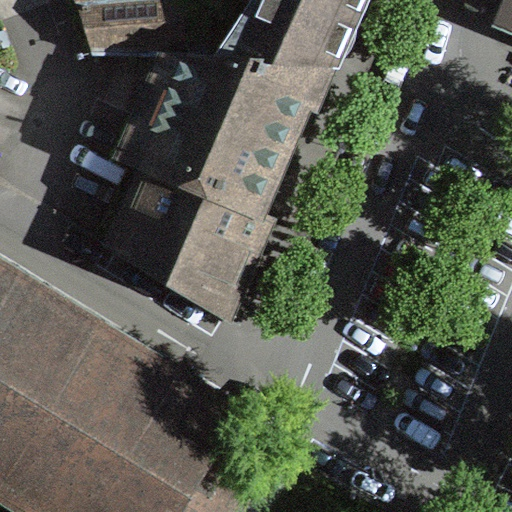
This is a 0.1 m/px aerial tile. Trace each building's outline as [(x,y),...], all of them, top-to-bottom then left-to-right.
[(73,0),(93,50),(175,54),(186,54),(178,0),(73,0)] [(178,0),(186,54),(334,64),(336,60),(362,0),(178,0)] [(511,0),(505,0),(496,22),(511,28),(511,0)] [(142,167),(109,245),(217,311),(246,242),(255,246),(268,215),(259,211),(266,197),(305,106),(314,110),(334,64),(186,54),(175,54),(129,161),(142,167)] [(0,485),(5,489),(6,487),(37,506),(36,508),(43,511),(44,510),(46,511),(234,511),(236,510),(246,494),(258,474),(214,448),(235,413),(170,373),(169,375),(138,356),(139,354),(132,350),(131,352),(100,333),(101,331),(94,327),(93,329),(62,310),(63,308),(56,304),(55,305),(24,286),(25,285),(18,280),(17,282),(0,271),(0,485)]
